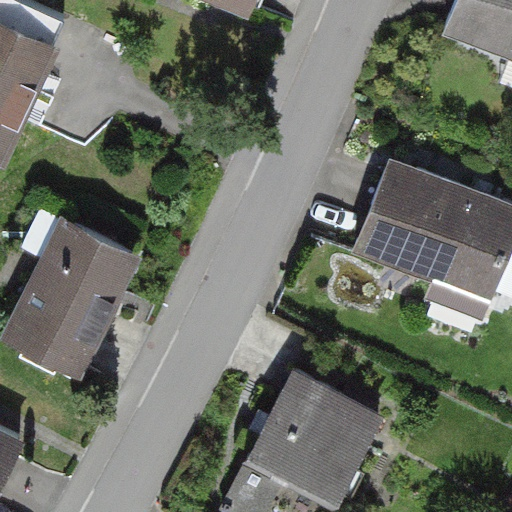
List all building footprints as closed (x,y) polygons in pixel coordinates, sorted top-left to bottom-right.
[(207,0),(245,14),(250,0),(207,0)] [(511,0),(465,0),(449,45),(511,66),(511,0)] [(0,171),(58,52),(0,23),(0,171)] [(511,235),(511,211),(393,166),(354,267),(482,315),(511,235)] [(0,355),(75,395),(142,268),(45,218),(0,303),(0,355)] [(334,511),(384,426),(289,372),(211,508),(216,511),(334,511)] [(0,474),(13,451),(0,443),(0,474)]
